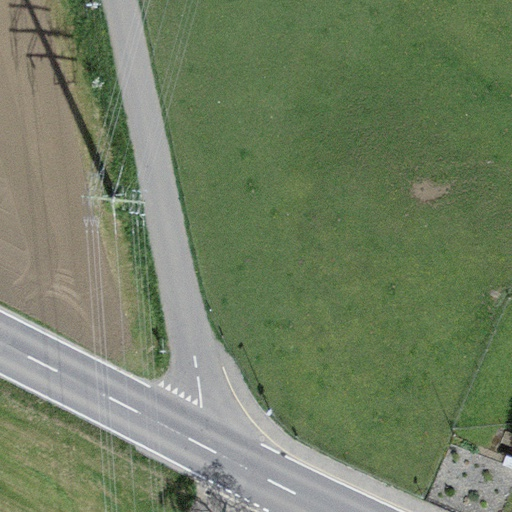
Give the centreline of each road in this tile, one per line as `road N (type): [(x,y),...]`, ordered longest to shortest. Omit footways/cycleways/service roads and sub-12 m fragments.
road 1 (residential): [(121,0),(176,242),(200,444)]
road 2 (secondary): [(200,444),(0,342)]
road 3 (secondary): [(333,511),(200,444)]
